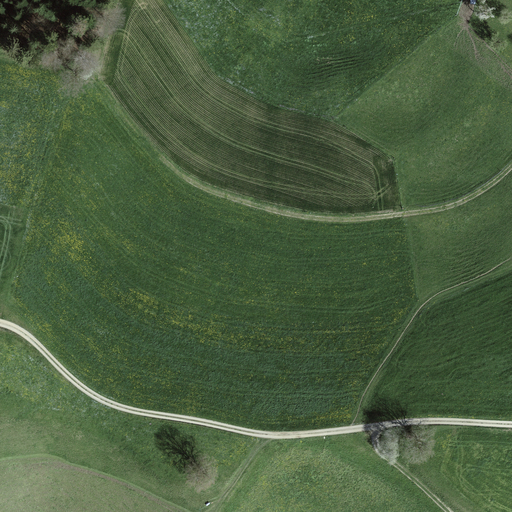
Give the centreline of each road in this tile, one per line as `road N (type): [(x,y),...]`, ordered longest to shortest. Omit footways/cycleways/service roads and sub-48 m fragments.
road 1 (track): [(28,0),(165,162),(222,195),(290,215),(345,220),(453,205),(511,165)]
road 2 (track): [(0,323),(27,334),(85,390),(115,405),(267,434),(424,420),(511,422)]
